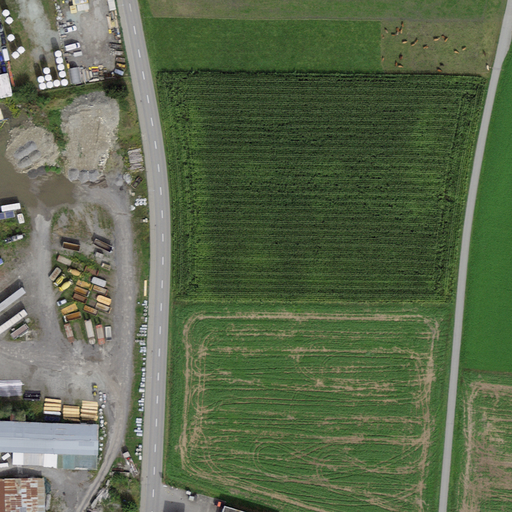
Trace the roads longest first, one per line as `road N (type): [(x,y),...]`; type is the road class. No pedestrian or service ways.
road 1 (track): [(510,0),(467,223),(442,511)]
road 2 (unclassified): [(152,511),(161,208),(128,0)]
